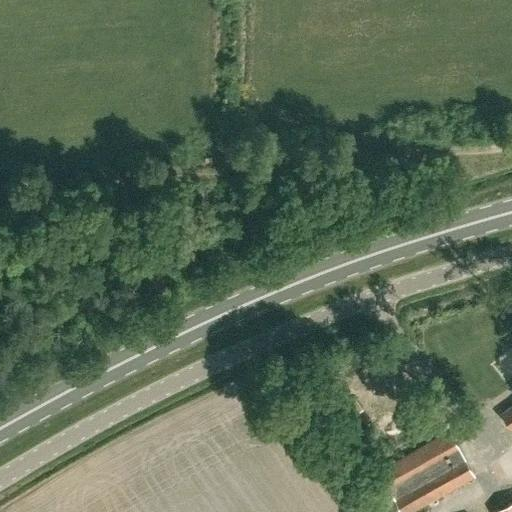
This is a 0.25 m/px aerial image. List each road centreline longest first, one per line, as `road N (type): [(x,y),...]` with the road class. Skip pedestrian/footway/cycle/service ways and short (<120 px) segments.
road 1 (unclassified): [(0,480),(254,347),(511,256)]
road 2 (secondary): [(0,428),(215,319),(355,260),(511,214)]
